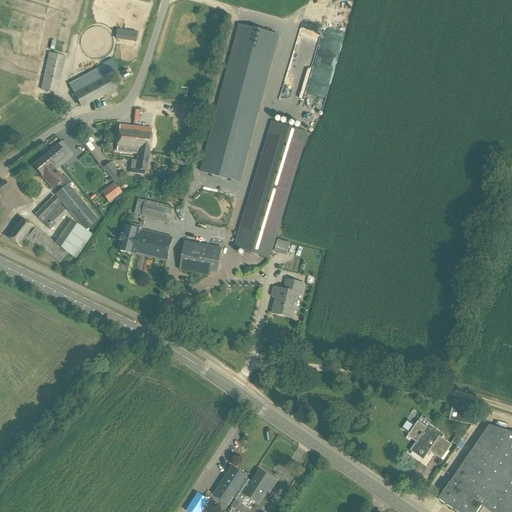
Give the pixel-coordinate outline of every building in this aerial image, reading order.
[(240,182),(279,36),(239,25),(200,171),(240,182)] [(112,39),(132,40),(133,31),(112,30),(112,39)] [(65,48),(67,33),(62,32),(59,47),(65,48)] [(49,53),(41,90),(57,93),(65,57),(49,53)] [(124,66),(115,70),(117,76),(127,71),(124,66)] [(303,82),(295,82),(295,94),(302,95),(303,82)] [(81,91),(74,95),(81,108),(88,104),(81,91)] [(296,106),(298,101),(291,97),(288,102),(296,106)] [(270,259),(308,133),(272,122),(234,248),(270,259)] [(117,151),(138,154),(146,155),(146,153),(147,153),(151,129),(119,125),(117,151)] [(61,142),(44,156),(52,166),(56,171),(70,160),(66,155),(69,152),(61,142)] [(132,161),(130,173),(144,175),(145,171),(147,171),(149,153),(147,153),(146,153),(146,155),(138,154),(137,162),(132,161)] [(52,166),(44,156),(33,165),(53,189),(58,184),(62,189),(55,194),(84,230),(97,220),(68,185),(70,182),(66,177),(63,179),(52,166)] [(177,165),(187,166),(188,159),(178,158),(177,165)] [(117,172),(110,178),(119,189),(126,183),(117,172)] [(4,180),(0,182),(0,193),(1,195),(10,189),(4,180)] [(103,194),(109,203),(121,194),(114,185),(103,194)] [(53,195),(34,214),(42,222),(60,204),(61,203),(53,195)] [(145,201),(142,217),(169,223),(173,208),(145,201)] [(60,204),(42,222),(50,230),(50,229),(53,226),(67,212),(64,210),(65,209),(65,208),(60,204)] [(3,235),(21,247),(34,229),(19,216),(7,234),(5,232),(3,235)] [(76,224),(67,237),(75,243),(83,248),(91,236),(76,224)] [(124,226),(118,251),(136,255),(137,253),(167,260),(172,238),(140,230),(140,227),(130,224),(129,227),(124,226)] [(68,254),(43,234),(35,243),(60,264),(68,254)] [(184,241),(179,270),(180,271),(210,276),(210,272),(217,273),(221,248),(184,241)] [(278,241),(275,253),(287,256),(290,244),(278,241)] [(275,289),(273,297),(274,299),(276,300),(273,313),(292,318),(298,294),(301,295),(301,294),(303,284),(287,280),(285,290),(279,289),(276,288),(275,289)] [(472,410),(452,406),(449,420),(471,425),(472,425),(477,418),(471,417),(472,410)] [(408,420),(402,429),(409,434),(408,436),(416,442),(414,446),(410,451),(423,460),(427,455),(429,452),(442,460),(452,445),(440,437),(442,434),(429,424),(426,428),(418,422),(415,425),(408,420)] [(449,483),(438,499),(456,511),(477,511),(482,506),(490,511),(511,511),(511,432),(490,426),(450,483),(449,483)] [(457,446),(462,439),(457,436),(452,443),(457,446)] [(232,468),(214,495),(228,504),(239,487),(246,492),(244,494),(258,503),(273,480),(260,471),(252,482),(245,478),(246,477),(232,468)] [(186,511),(202,511),(209,501),(197,493),(185,511),(186,511)]
